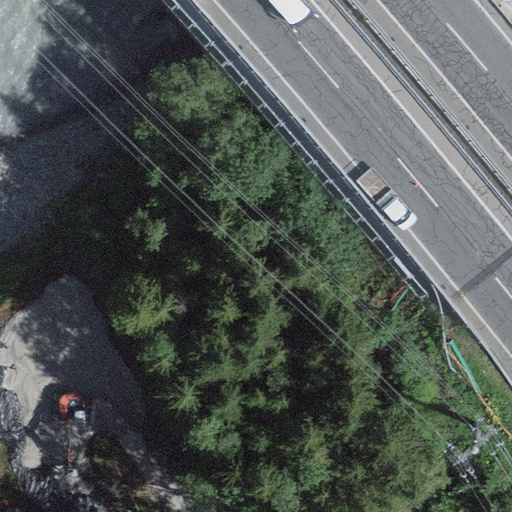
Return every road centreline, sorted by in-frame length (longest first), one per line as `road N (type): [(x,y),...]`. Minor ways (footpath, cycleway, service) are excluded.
road 1 (track): [(180,511),(153,480),(126,423),(113,344),(126,183),(173,95)]
road 2 (motorway): [(261,0),(511,298)]
road 3 (motorway): [(511,101),(426,0)]
